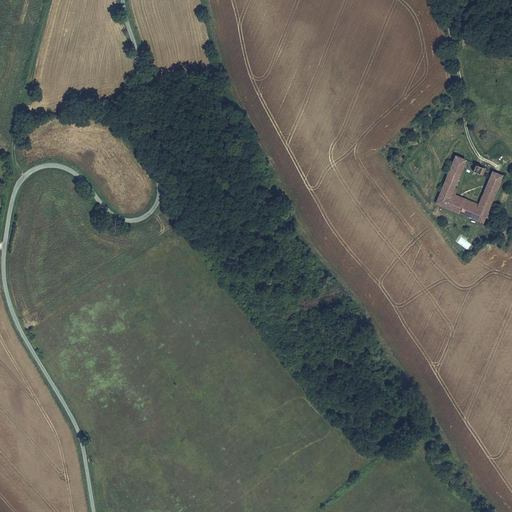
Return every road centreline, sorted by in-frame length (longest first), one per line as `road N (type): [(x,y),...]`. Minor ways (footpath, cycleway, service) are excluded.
road 1 (unclassified): [(93,511),(78,431),(7,301),(3,243),(18,181),(43,164),(70,169),(117,217),(138,219),(155,204),(154,174),(129,132),(136,62),(121,0)]
road 2 (track): [(18,181),(11,151),(49,0)]
